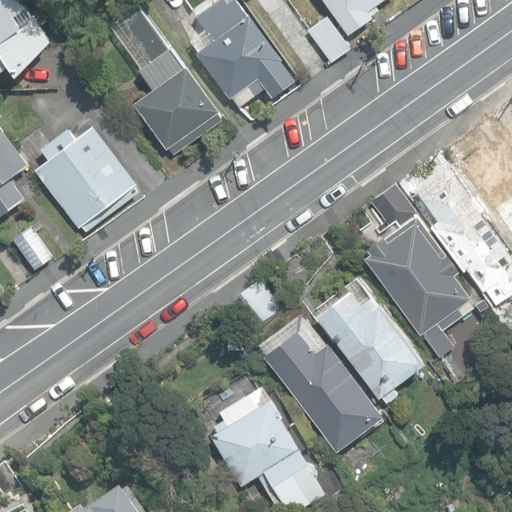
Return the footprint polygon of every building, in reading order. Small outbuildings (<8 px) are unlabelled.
[(0,0),(0,72),(10,63),(18,76),(52,40),(23,0),(0,0)] [(169,146),(174,153),(223,118),(218,111),(220,110),(186,63),(184,65),(171,46),(169,47),(135,0),(127,0),(116,9),(153,59),(140,69),(154,89),(135,102),(168,147),(169,146)] [(197,53),(231,98),(248,85),(256,95),(265,87),(272,98),(298,78),(240,0),(229,0),(228,1),(226,0),(214,0),(199,12),(211,27),(205,32),(213,41),(197,53)] [(324,0),(348,34),(374,16),(373,14),(380,8),(377,4),(383,0),(324,0)] [(310,28),(333,60),(351,47),(328,15),(310,28)] [(0,214),(26,196),(12,177),(30,164),(0,123),(0,214)] [(38,168),(80,224),(138,181),(95,124),(78,137),(70,127),(45,146),(53,157),(47,161),(43,155),(35,160),(40,166),(38,168)] [(511,133),(511,132),(488,148),(484,142),(458,160),(511,236),(511,133)] [(487,288),(498,302),(511,291),(511,253),(448,164),(416,187),(439,219),(434,222),(483,291),(487,288)] [(423,331),(441,355),(454,346),(442,330),(476,305),(470,297),(473,296),(456,272),(460,269),(419,212),(370,248),(373,252),(367,256),(421,333),(423,331)] [(15,237),(35,267),(53,254),(32,225),(15,237)] [(280,265),(300,291),(317,278),(297,252),(280,265)] [(262,278),(242,292),(263,320),(281,307),(262,278)] [(383,394),(388,400),(399,392),(394,386),(428,361),(382,300),(379,302),(373,294),(363,302),(354,289),(318,315),(379,397),(383,394)] [(246,332),(263,320),(242,292),(226,303),(246,332)] [(511,294),(495,308),(511,329),(511,294)] [(266,354),(337,450),(385,414),(330,340),(327,342),(303,310),(261,342),(268,352),(266,354)] [(228,336),(228,350),(240,351),(241,336),(228,336)] [(251,345),(240,355),(247,363),(259,354),(251,345)] [(96,398),(120,430),(157,403),(133,371),(96,398)] [(258,405),(251,392),(221,410),(225,418),(215,423),(219,430),(212,434),(241,484),(259,474),(274,500),(280,511),(290,511),(310,501),(326,491),(318,477),(319,475),(319,473),(318,470),(317,467),(315,464),(313,462),(310,461),(307,460),(280,412),(282,411),(273,397),(258,405)] [(0,466),(0,488),(13,506),(30,494),(6,462),(0,466)] [(137,511),(123,490),(91,511),(85,511),(85,510),(82,511),(137,511)]
